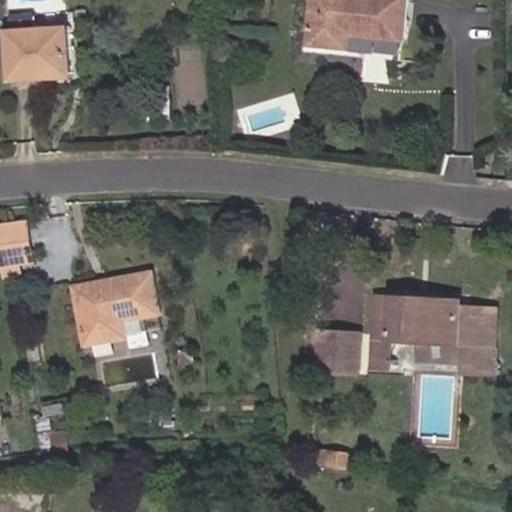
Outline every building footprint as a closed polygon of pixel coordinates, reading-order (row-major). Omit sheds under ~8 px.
[(408,41),(412,0),(318,0),(314,46),(354,50),(355,36),(408,41)] [(74,73),(72,30),(12,34),(15,81),(48,79),(48,75),(74,73)] [(35,263),(29,223),(0,227),(0,243),(3,268),(21,265),(35,263)] [(23,278),(21,265),(3,268),(5,281),(23,278)] [(162,315),(154,274),(76,288),(87,346),(128,339),(125,322),(162,315)] [(496,376),(500,309),(464,307),(463,309),(418,307),(419,300),(378,297),(374,369),(394,370),(397,342),(419,343),(469,346),(468,363),(468,375),(496,376)] [(464,307),(464,302),(419,300),(418,307),(463,309),(464,307)] [(135,339),(151,337),(148,318),(131,321),(135,339)] [(363,342),(364,334),(322,333),(322,340),(363,342)] [(362,375),(363,342),(322,340),(320,373),(362,375)] [(468,363),(469,346),(419,343),(419,360),(468,363)] [(71,452),(69,432),(34,436),(38,455),(71,452)] [(345,469),(347,455),(334,453),(332,467),(345,469)]
